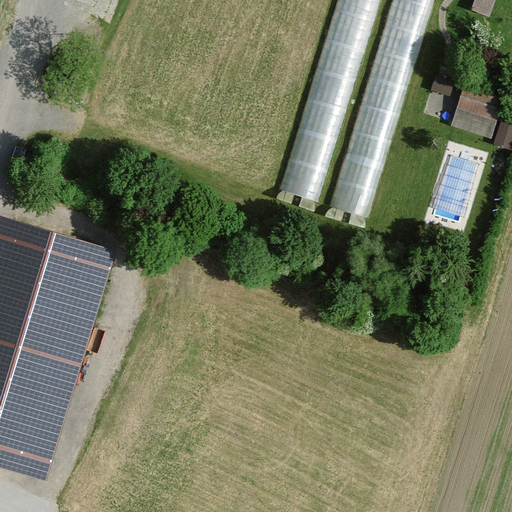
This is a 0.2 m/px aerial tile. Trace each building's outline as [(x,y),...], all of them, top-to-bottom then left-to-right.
[(332,0),(288,190),(327,200),(374,0),(332,0)] [(390,0),(333,204),(371,215),(430,0),(390,0)] [(496,1),(493,0),(475,0),(471,12),(489,19),(496,1)] [(454,83),(435,77),(425,109),(444,115),(454,83)] [(504,100),(463,88),(451,129),(492,141),(504,100)] [(511,150),(511,124),(502,122),(494,146),(511,152),(511,150)] [(0,469),(43,483),(112,256),(0,222),(0,469)]
